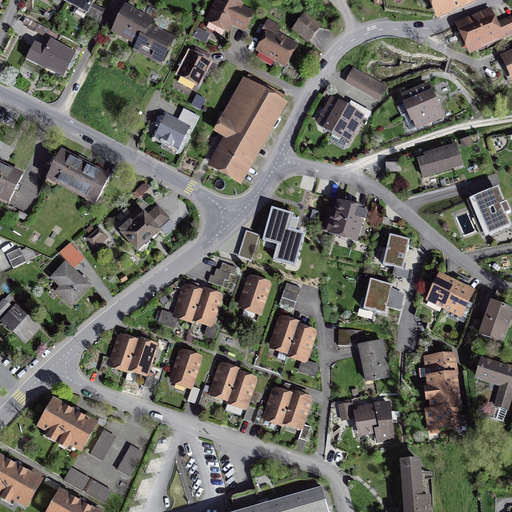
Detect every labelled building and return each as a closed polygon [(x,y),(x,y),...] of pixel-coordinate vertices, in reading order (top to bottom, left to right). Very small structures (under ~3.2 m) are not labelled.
[(67,0),(67,2),(76,7),(73,13),(84,19),(94,0),(67,0)] [(235,20),(234,22),(244,27),(251,15),(237,8),(238,5),(228,0),(220,0),(210,20),(207,26),(208,29),(220,35),(223,34),(226,28),(227,29),(232,19),(235,20)] [(432,0),(438,12),(464,0),(432,0)] [(139,43),(148,27),(150,21),(126,9),(114,31),(139,43)] [(473,48),(501,35),(497,26),(493,28),(485,11),(461,22),(473,48)] [(304,16),(293,30),(309,42),(320,28),(304,16)] [(511,18),(497,26),(501,35),(503,39),(511,35),(511,18)] [(260,35),(267,39),(261,49),(284,62),(293,46),(275,36),(280,28),(268,22),(260,35)] [(148,27),(139,43),(136,49),(161,61),(172,39),(148,27)] [(209,35),(198,29),(194,37),(205,43),(209,35)] [(55,35),(48,32),(46,36),(52,40),(55,35)] [(48,50),(35,43),(26,60),(46,70),(46,69),(63,77),(75,53),(53,41),(48,50)] [(206,63),(209,57),(195,50),(192,56),(182,75),(179,80),(180,84),(189,88),(193,87),(196,82),(206,63)] [(354,70),(347,81),(380,99),(386,88),(354,70)] [(237,179),(280,103),(245,83),(217,132),(231,140),(215,167),(237,179)] [(411,112),(435,102),(428,86),(404,96),(411,112)] [(197,95),(192,105),(201,109),(205,99),(197,95)] [(319,123),(334,131),(347,109),(332,101),(319,123)] [(435,102),(411,112),(418,127),(441,117),(435,102)] [(177,123),(167,117),(157,137),(178,148),(181,142),(183,144),(187,136),(185,134),(188,129),(192,131),(199,117),(184,109),(177,123)] [(361,117),(347,109),(334,131),(349,140),(361,117)] [(423,177),(462,165),(457,148),(418,159),(423,177)] [(60,153),(48,176),(58,181),(57,183),(86,198),(88,196),(97,201),(109,178),(88,167),(89,163),(79,158),(77,161),(60,153)] [(0,196),(1,195),(11,200),(22,177),(1,166),(2,163),(0,161),(0,196)] [(401,163),(386,164),(386,172),(401,171),(401,163)] [(496,194),(469,205),(475,217),(480,215),(489,235),(510,226),(505,215),(511,212),(506,202),(501,205),(496,194)] [(323,231),(354,239),(359,221),(364,222),(367,213),(340,205),(338,215),(328,212),(323,231)] [(380,207),(373,205),(371,214),(378,215),(380,207)] [(156,229),(168,219),(158,208),(146,218),(144,215),(133,225),(130,222),(120,230),(123,234),(137,250),(159,231),(156,229)] [(273,208),(264,238),(279,242),(283,243),(287,229),(291,213),(273,208)] [(104,235),(99,229),(88,239),(93,244),(104,235)] [(283,243),(279,242),(275,258),(294,263),(303,233),(287,229),(283,243)] [(258,235),(247,232),(240,256),(251,259),(258,235)] [(390,236),(383,265),(403,270),(409,241),(390,236)] [(68,245),(63,250),(72,261),(78,256),(68,245)] [(20,248),(6,255),(10,262),(23,255),(20,248)] [(26,262),(23,255),(10,262),(13,268),(26,262)] [(89,286),(65,263),(52,278),(66,291),(61,296),(72,305),(89,286)] [(222,263),(220,270),(231,274),(234,275),(236,268),(222,263)] [(216,269),(214,276),(225,280),(228,281),(231,274),(220,270),(216,269)] [(210,275),(208,282),(222,287),(225,280),(214,276),(210,275)] [(429,299),(445,307),(456,284),(440,276),(429,299)] [(258,312),(267,286),(251,280),(242,306),(258,312)] [(392,285),(370,280),(363,309),(386,314),(387,307),(398,309),(400,303),(389,301),(392,285)] [(194,318),(202,295),(198,294),(201,287),(192,284),(190,291),(186,289),(177,317),(163,313),(160,322),(174,327),(178,316),(193,321),(194,318)] [(301,288),(286,284),(284,291),(298,296),(301,288)] [(472,292),(456,284),(445,307),(459,314),(457,319),(465,323),(472,308),(466,305),(472,292)] [(298,296),(284,291),(279,305),(293,310),(298,296)] [(202,295),(194,318),(210,324),(219,298),(203,292),(202,295)] [(11,307),(4,301),(0,304),(0,315),(2,317),(11,307)] [(505,307),(492,302),(481,334),(496,340),(501,326),(506,328),(511,311),(511,310),(505,308),(505,307)] [(3,322),(25,342),(38,328),(16,308),(3,322)] [(288,354),(297,328),(298,326),(282,321),(273,347),(280,349),(277,359),(286,362),(288,354)] [(304,360),(313,334),(297,328),(288,354),(304,360)] [(363,331),(339,330),(338,346),(355,346),(355,340),(362,340),(363,331)] [(128,370),(129,368),(137,344),(121,339),(112,365),(128,370)] [(138,342),(137,344),(129,368),(145,373),(154,347),(138,342)] [(382,342),(359,346),(362,357),(365,357),(367,366),(364,367),(367,382),(389,377),(382,342)] [(199,360),(182,354),(173,380),(190,386),(199,360)] [(454,355),(426,358),(429,377),(454,374),(456,374),(454,355)] [(104,357),(99,371),(106,374),(111,360),(104,357)] [(483,362),(478,377),(501,384),(495,406),(494,406),(490,418),(503,422),(507,410),(511,394),(511,367),(507,366),(506,369),(483,362)] [(229,399),(237,375),(238,373),(222,368),(213,394),(229,399)] [(148,372),(144,386),(151,389),(156,375),(148,372)] [(429,377),(433,410),(455,407),(459,407),(454,374),(429,377)] [(237,375),(229,399),(228,401),(244,407),(253,381),(237,375)] [(195,404),(200,390),(193,387),(188,401),(195,404)] [(210,394),(203,391),(198,405),(205,408),(210,394)] [(284,421),(292,397),(276,392),(267,418),(283,424),(284,421)] [(292,397),(284,421),(300,427),(308,401),(292,395),(292,397)] [(39,427),(81,451),(96,425),(54,401),(39,427)] [(352,403),(340,406),(343,421),(350,419),(348,411),(354,410),(352,403)] [(376,406),(381,430),(376,431),(377,435),(375,437),(376,444),(392,442),(389,405),(382,405),(382,403),(375,403),(376,406)] [(250,422),(255,408),(248,406),(243,420),(250,422)] [(360,434),(376,431),(381,430),(376,406),(363,408),(364,412),(356,414),(360,434)] [(433,410),(427,411),(430,430),(457,426),(455,407),(433,410)] [(266,412),(259,409),(254,423),(261,426),(266,412)] [(310,427),(303,425),(299,439),(306,441),(310,427)] [(115,437),(104,431),(90,455),(101,461),(115,437)] [(143,453),(131,446),(117,470),(129,477),(143,453)] [(0,491),(27,507),(41,481),(0,457),(0,491)] [(430,511),(429,496),(421,497),(418,461),(402,462),(405,511),(430,511)] [(112,491),(71,468),(64,481),(105,504),(112,491)] [(328,511),(321,488),(238,511),(328,511)] [(96,511),(60,491),(48,511),(96,511)]
